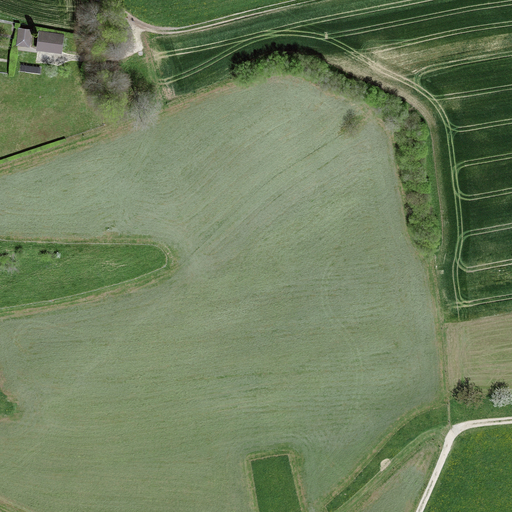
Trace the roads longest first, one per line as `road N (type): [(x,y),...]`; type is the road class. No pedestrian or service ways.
road 1 (track): [(303,0),(176,30),(146,27),(98,0)]
road 2 (track): [(342,511),(418,441),(458,428)]
